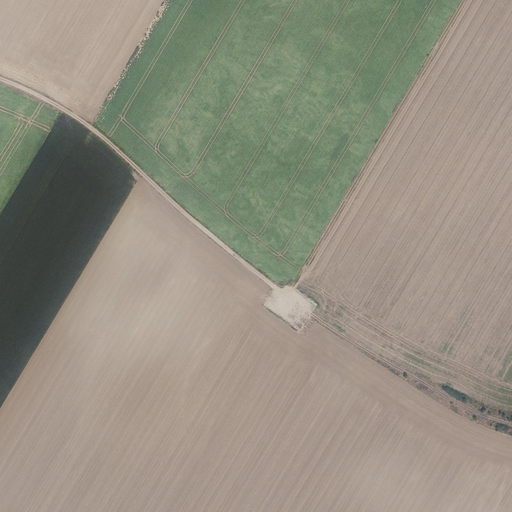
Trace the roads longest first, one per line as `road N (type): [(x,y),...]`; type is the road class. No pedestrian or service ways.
road 1 (track): [(414,377),(352,342),(211,237),(109,141),(0,79)]
road 2 (track): [(288,295),(463,0)]
